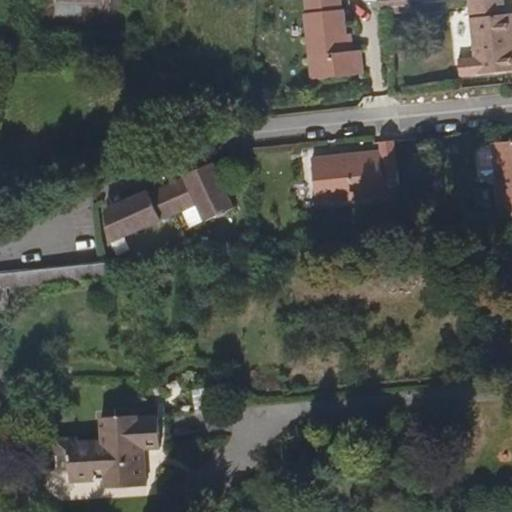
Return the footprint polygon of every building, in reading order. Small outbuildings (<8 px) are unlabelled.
[(361,53),(353,54),(347,54),(345,37),(341,0),(302,0),(311,81),(363,74),(361,53)] [(409,0),(379,0),(381,10),(410,7),(409,0)] [(503,0),(480,0),(468,1),(473,59),(455,61),(457,78),(511,71),(511,17),(505,17),(503,0)] [(347,54),(353,54),(352,36),(345,37),(347,54)] [(501,223),(511,221),(511,143),(492,145),(501,223)] [(400,204),(397,171),(383,172),(381,153),(313,159),(317,204),(384,198),(385,206),(400,204)] [(204,223),(204,224),(232,211),(212,166),(187,177),(193,189),(189,190),(196,207),(204,223)] [(193,189),(187,177),(184,178),(185,181),(189,190),(193,189)] [(185,181),(175,185),(187,211),(196,207),(189,190),(185,181)] [(148,194),(104,213),(107,246),(180,213),(187,211),(175,185),(149,197),(148,194)] [(187,211),(180,213),(188,230),(204,223),(196,207),(187,211)] [(160,449),(159,419),(141,419),(141,413),(97,415),(97,439),(58,440),(59,473),(72,472),(72,482),(100,481),(100,487),(147,486),(146,450),(160,449)]
